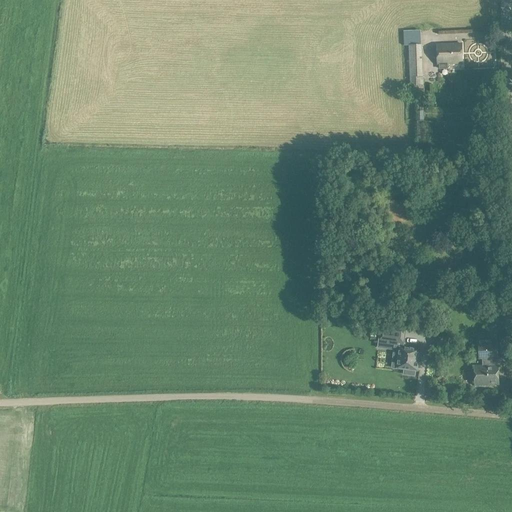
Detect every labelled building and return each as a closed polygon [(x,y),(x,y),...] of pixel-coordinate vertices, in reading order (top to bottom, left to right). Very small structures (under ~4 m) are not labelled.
[(462,44),(438,45),(438,65),(462,64),(462,44)] [(410,77),(423,77),(422,45),(409,45),(410,77)] [(424,86),(423,77),(410,77),(411,86),(424,86)] [(384,305),(382,296),(376,298),(378,306),(384,305)] [(381,330),(379,344),(403,347),(406,329),(397,328),(397,332),(381,330)] [(479,345),(479,360),(482,360),(483,366),(474,367),(475,386),(500,385),(499,365),(498,359),(498,344),(492,344),(492,340),(479,341),(479,345)] [(393,347),(390,368),(402,369),(402,374),(412,375),(413,370),(415,371),(418,350),(393,347)]
